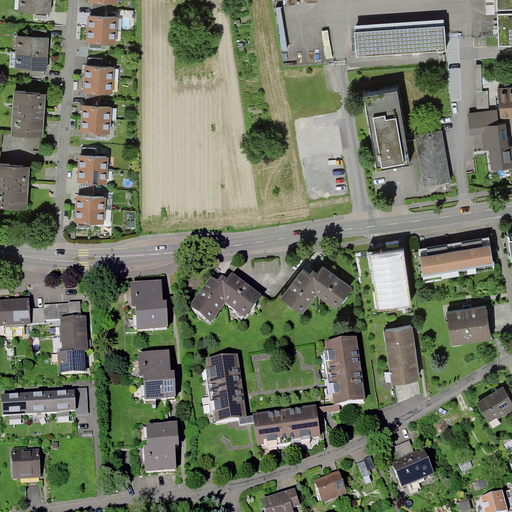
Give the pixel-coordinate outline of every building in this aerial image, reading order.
[(51,11),(51,0),(19,0),(19,9),(51,11)] [(511,44),(511,0),(499,0),(501,45),(511,44)] [(118,29),(119,16),(90,14),(89,27),(118,29)] [(355,32),(356,56),(445,50),(443,26),(355,32)] [(117,42),(118,29),(89,27),(89,40),(117,42)] [(48,54),(49,38),(17,36),(16,53),(48,54)] [(47,71),(48,54),(16,53),(15,69),(47,71)] [(115,79),(115,66),(87,64),(86,77),(115,79)] [(114,93),(115,79),(86,77),(85,91),(114,93)] [(511,87),(500,89),(503,115),(511,113),(511,87)] [(409,139),(400,88),(367,93),(380,168),(422,161),(418,137),(409,139)] [(44,135),(47,93),(16,91),(13,133),(44,135)] [(112,119),(113,106),(85,104),(84,117),(112,119)] [(492,130),(495,165),(511,162),(511,134),(508,135),(506,121),(501,122),(499,109),(472,112),(474,132),(492,130)] [(111,132),(112,119),(84,117),(83,130),(111,132)] [(444,129),(417,134),(418,137),(422,161),(425,183),(453,178),(444,129)] [(109,170),(110,156),(81,154),(80,167),(109,170)] [(0,205),(27,207),(30,165),(0,163),(0,205)] [(108,183),(109,170),(80,167),(79,181),(108,183)] [(106,210),(107,197),(79,194),(78,208),(106,210)] [(105,223),(106,210),(78,208),(77,221),(105,223)] [(492,235),(420,247),(425,277),(497,265),(492,235)] [(375,252),(382,303),(414,299),(407,247),(375,252)] [(322,269),(317,265),(313,271),(307,266),(286,295),(302,307),(308,300),(311,302),(320,290),(333,299),(335,297),(342,302),(354,285),(326,264),(322,269)] [(231,283),(225,279),(221,284),(216,280),(194,309),(211,321),(217,313),(220,316),(229,304),(242,313),(244,310),(251,316),(263,299),(234,278),(231,283)] [(162,283),(133,285),(133,293),(137,293),(139,331),(169,329),(167,304),(163,305),(162,283)] [(0,327),(15,326),(14,302),(0,303),(0,327)] [(31,310),(31,302),(14,302),(15,326),(32,325),(31,310)] [(70,305),(70,320),(81,319),(81,303),(70,304),(70,305)] [(490,304),(449,310),(453,338),(467,336),(467,338),(484,336),(483,334),(495,333),(490,304)] [(70,305),(58,306),(58,320),(61,320),(70,320),(70,305)] [(44,310),(45,321),(58,321),(58,320),(58,306),(44,306),(44,310)] [(44,310),(31,310),(32,325),(45,325),(45,321),(44,310)] [(70,320),(61,320),(62,338),(88,336),(87,319),(81,319),(70,320)] [(388,328),(395,380),(423,376),(416,324),(388,328)] [(88,336),(62,338),(63,354),(85,353),(88,353),(88,336)] [(364,368),(360,339),(329,343),(332,365),(329,365),(332,387),(335,386),(338,406),(369,402),(365,372),(362,373),(362,368),(364,368)] [(60,355),(61,375),(87,373),(85,353),(63,354),(60,355)] [(170,353),(141,354),(141,363),(145,362),(147,400),(177,399),(175,374),(171,374),(170,353)] [(243,385),(239,356),(208,360),(211,382),(208,382),(211,404),(215,403),(217,423),(248,419),(244,389),(241,389),(241,385),(243,385)] [(511,392),(507,384),(480,400),(491,420),(501,414),(502,416),(511,410),(511,392)] [(75,393),(76,412),(76,417),(88,416),(87,390),(75,390),(75,393)] [(51,394),(52,413),(76,412),(75,393),(51,394)] [(26,395),(27,415),(52,413),(51,394),(26,395)] [(26,395),(2,397),(3,416),(27,415),(26,395)] [(285,413),(257,417),(261,448),(282,445),(283,448),(305,445),(304,442),(324,439),(320,408),(290,413),(290,415),(286,416),(285,413)] [(179,425),(149,427),(151,463),(147,464),(147,473),(178,471),(177,449),(180,449),(179,425)] [(395,448),(399,459),(414,454),(410,442),(395,448)] [(41,477),(39,451),(13,452),(14,478),(41,477)] [(410,458),(419,480),(436,474),(427,452),(410,458)] [(410,458),(393,465),(403,487),(419,480),(410,458)] [(342,474),(316,483),(323,503),(341,497),(340,494),(348,491),(342,474)] [(502,489),(480,495),(485,511),(499,511),(508,510),(502,489)] [(298,492),(263,502),(266,511),(295,511),(295,509),(302,507),(298,492)]
